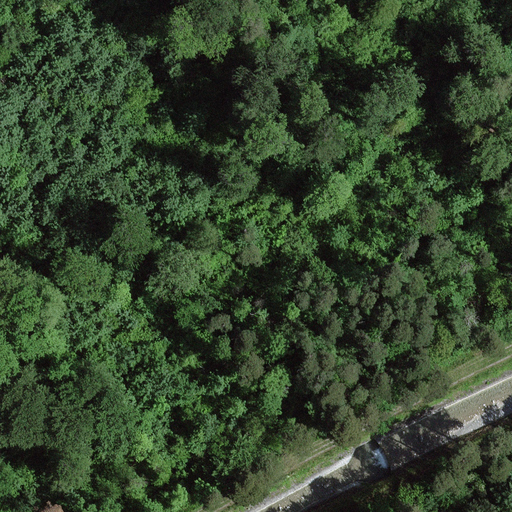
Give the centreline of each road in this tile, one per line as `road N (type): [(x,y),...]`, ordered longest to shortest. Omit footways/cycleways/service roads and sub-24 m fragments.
road 1 (track): [(511,352),(210,511)]
road 2 (track): [(511,435),(348,511)]
